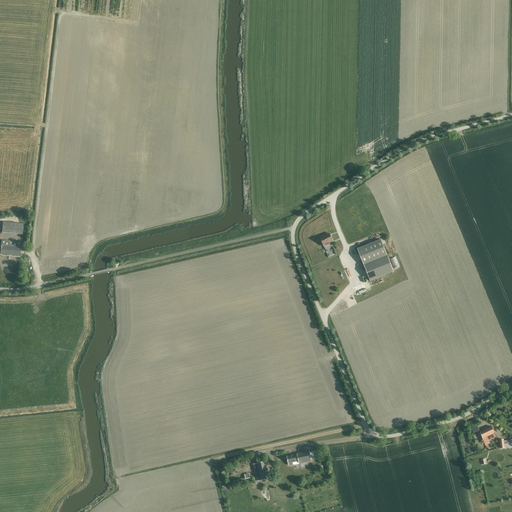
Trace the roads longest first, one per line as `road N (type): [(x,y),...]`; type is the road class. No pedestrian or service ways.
road 1 (unclassified): [(511,386),(444,420),(369,435),(292,228),(403,149),(511,117)]
road 2 (track): [(215,458),(364,425)]
